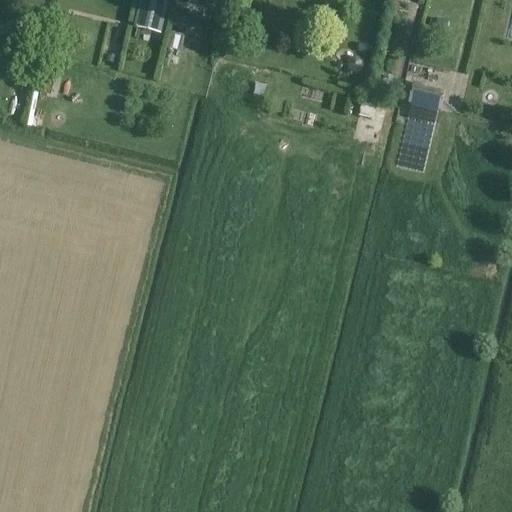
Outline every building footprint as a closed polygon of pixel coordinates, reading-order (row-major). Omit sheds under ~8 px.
[(140,0),(135,25),(159,30),(165,0),(140,0)] [(49,42),(46,55),(39,85),(51,89),(58,59),(61,60),(61,59),(65,45),(49,42)] [(17,76),(15,79),(16,83),(18,88),(24,89),(27,87),(30,84),(31,79),(28,76),(23,73),(17,76)] [(383,77),(380,92),(390,94),(393,79),(383,77)] [(412,84),(407,106),(439,113),(443,94),(424,90),(425,87),(412,84)] [(361,107),(358,117),(373,121),(378,101),(363,98),(363,99),(361,107)] [(401,118),(399,133),(427,137),(429,121),(401,118)]
